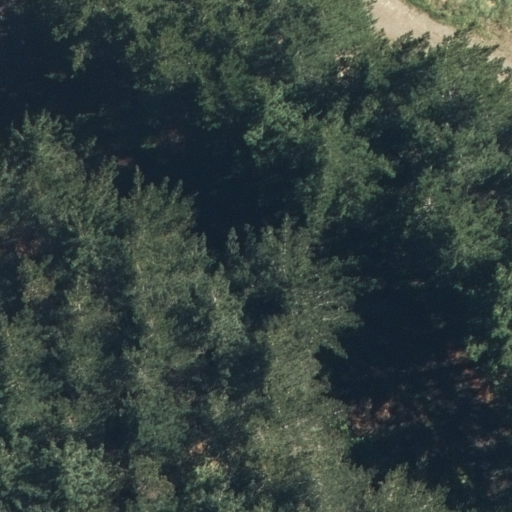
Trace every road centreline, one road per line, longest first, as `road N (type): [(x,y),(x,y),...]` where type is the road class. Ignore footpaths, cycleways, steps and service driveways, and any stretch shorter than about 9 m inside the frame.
road 1 (track): [(0,99),(368,314),(458,413),(505,511)]
road 2 (track): [(511,95),(343,0)]
